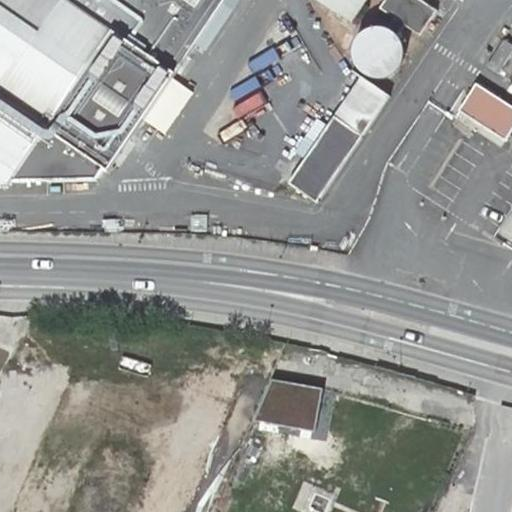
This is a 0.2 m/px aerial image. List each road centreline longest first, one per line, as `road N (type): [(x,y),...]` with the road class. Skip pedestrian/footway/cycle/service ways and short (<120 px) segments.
road 1 (secondary): [(0,279),(320,308),(511,363)]
road 2 (secondary): [(511,340),(335,291),(200,272),(0,262)]
road 3 (unknown): [(254,384),(199,511)]
